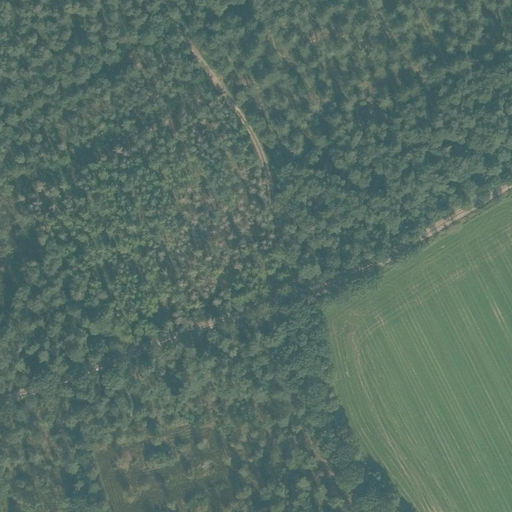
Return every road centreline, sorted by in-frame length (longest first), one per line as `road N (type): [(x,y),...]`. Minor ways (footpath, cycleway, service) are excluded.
road 1 (track): [(161,0),(258,128),(325,422),(384,511)]
road 2 (track): [(511,185),(341,279),(0,400)]
